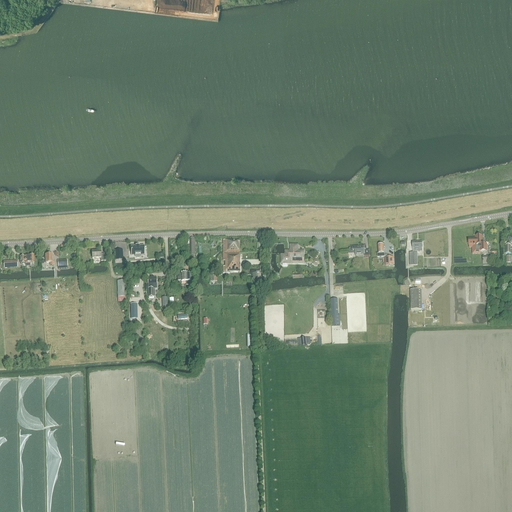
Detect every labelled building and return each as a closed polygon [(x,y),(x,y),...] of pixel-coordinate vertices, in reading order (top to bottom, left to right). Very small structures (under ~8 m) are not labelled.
[(223,240),(223,253),(239,253),(239,240),(223,240)] [(413,252),(422,251),(422,242),(413,242),(413,252)] [(378,245),(378,253),(377,253),(377,257),(385,257),(385,258),(388,258),(388,256),(387,255),(385,255),(385,254),(384,249),(384,245),(381,245),(380,244),(379,244),(378,245)] [(303,251),(297,251),(297,245),(290,245),(290,251),(285,251),(285,255),(281,255),(281,263),(283,263),(282,265),(283,266),(286,266),(287,265),(287,263),(292,263),(292,258),(303,258),(303,251)] [(138,258),(139,257),(141,256),(141,255),(144,255),(144,247),(144,246),(143,246),(131,247),(131,255),(135,255),(135,256),(136,257),(137,258),(138,258)] [(352,247),(352,248),(349,248),(349,254),(355,254),(355,256),(364,255),(365,258),(370,258),(370,256),(369,250),(363,251),(363,247),(358,248),(358,247),(352,247)] [(101,261),(106,261),(105,254),(101,254),(100,251),(92,252),(92,259),(101,258),(101,261)] [(239,272),(239,253),(223,253),(223,261),(225,261),(225,266),(223,266),(223,272),(224,272),(226,272),(226,270),(228,270),(228,272),(239,272)] [(418,265),(417,253),(409,253),(410,265),(418,265)] [(54,265),(54,262),(52,262),(52,254),(49,254),(48,254),(47,254),(46,255),(45,255),(46,263),(50,263),(50,266),(54,265)] [(26,264),(34,264),(34,255),(33,255),(32,255),(31,255),(30,256),(25,256),(25,257),(20,257),(20,264),(26,263),(26,264)] [(492,260),(492,256),(488,256),(482,256),(483,265),(489,265),(489,264),(491,263),(491,260),(492,260)] [(385,258),(385,266),(394,266),(393,257),(388,258),(385,258)] [(67,260),(58,261),(58,269),(67,269),(67,260)] [(181,281),(186,281),(186,285),(191,285),(191,273),(187,273),(181,273),(181,274),(177,274),(177,281),(181,281)] [(118,297),(126,297),(125,281),(117,281),(118,297)] [(399,294),(409,294),(409,286),(399,286),(399,294)] [(421,290),(411,290),(411,311),(422,310),(421,290)]
